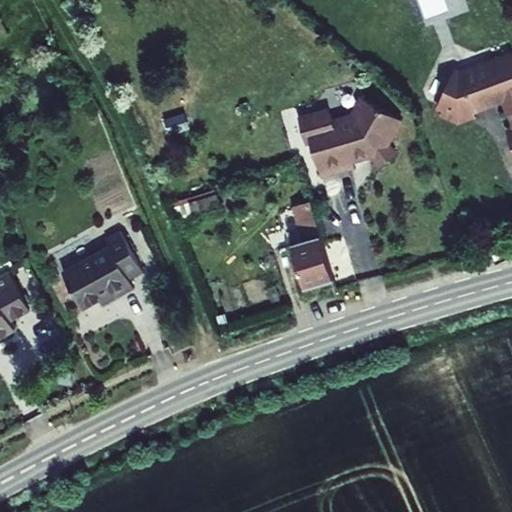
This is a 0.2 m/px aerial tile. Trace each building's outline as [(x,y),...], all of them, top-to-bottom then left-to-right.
[(511,57),(511,56),(492,63),(490,68),(486,66),(468,72),(463,82),(445,90),(437,107),(442,109),(439,117),(456,124),(474,117),(471,110),(473,106),(489,100),(492,102),(504,98),(511,119),(511,131),(510,133),(507,138),(511,150),(511,57)] [(378,170),(395,159),(386,144),(400,121),(368,101),(356,120),(335,124),(333,114),(328,116),(323,112),(310,116),(307,121),(301,122),(307,143),(313,142),(321,175),(355,167),(352,157),(365,154),(369,155),(378,170)] [(217,191),(190,199),(194,212),(221,204),(217,191)] [(308,286),(337,277),(314,200),(292,207),(301,239),(294,241),(308,286)] [(130,238),(63,275),(82,308),(117,288),(122,297),(137,289),(132,281),(149,272),(130,238)] [(9,270),(0,275),(0,333),(14,326),(9,315),(28,305),(9,270)]
